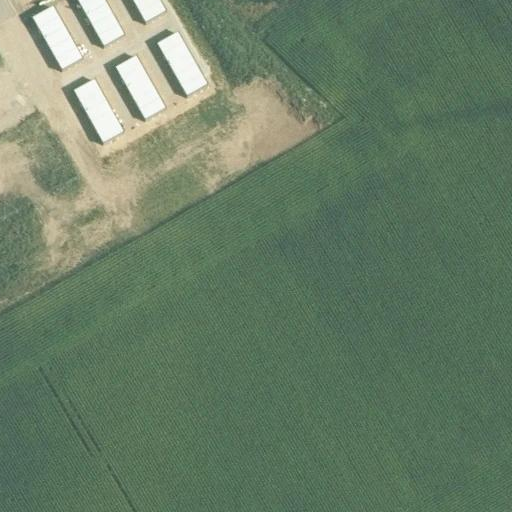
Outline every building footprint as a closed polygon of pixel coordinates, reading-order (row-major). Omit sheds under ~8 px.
[(125,39),(103,0),(75,0),(104,51),(125,39)] [(167,16),(158,0),(130,0),(146,27),(167,16)] [(83,63),(54,11),(33,23),(63,75),(83,63)] [(208,89),(179,37),(158,49),(188,101),(208,89)] [(167,113),(137,60),(116,72),(146,124),(167,113)] [(125,136),(95,84),(74,96),(104,148),(125,136)]
